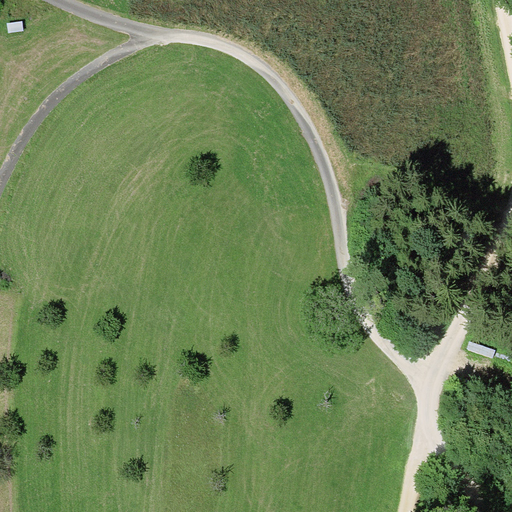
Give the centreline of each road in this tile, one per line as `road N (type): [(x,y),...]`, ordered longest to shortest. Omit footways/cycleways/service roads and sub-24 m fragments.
road 1 (track): [(429,398),(373,328),(346,272),(296,105),(251,58),(211,41),(155,36)]
road 2 (track): [(429,398),(458,299),(493,244),(511,192)]
road 3 (track): [(0,186),(70,84),(155,36)]
road 4 (track): [(429,398),(456,462),(493,511)]
